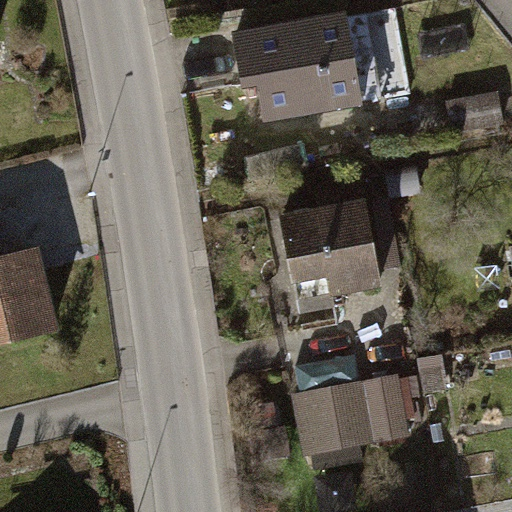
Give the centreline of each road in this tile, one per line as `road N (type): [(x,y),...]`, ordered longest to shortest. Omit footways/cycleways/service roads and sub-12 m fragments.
road 1 (tertiary): [(175,391),(112,0)]
road 2 (residential): [(175,391),(0,434)]
road 3 (tertiary): [(190,511),(175,391)]
